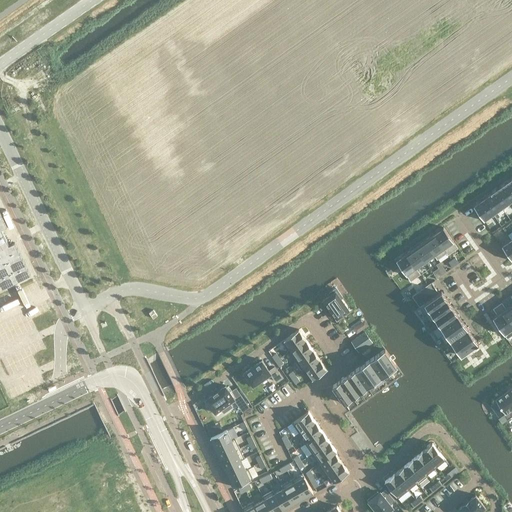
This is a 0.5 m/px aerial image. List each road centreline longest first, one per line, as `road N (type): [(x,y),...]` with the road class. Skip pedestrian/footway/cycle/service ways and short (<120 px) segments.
road 1 (unclassified): [(109,295),(131,288),(207,294),(511,78)]
road 2 (residential): [(181,405),(308,316),(342,365),(314,392)]
road 3 (tertiary): [(109,295),(0,74)]
road 4 (tertiary): [(83,309),(181,511)]
road 5 (tertiary): [(83,309),(0,132)]
road 6 (residential): [(493,511),(491,494),(434,427),(389,465),(366,473)]
road 7 (tertiary): [(168,416),(109,295)]
